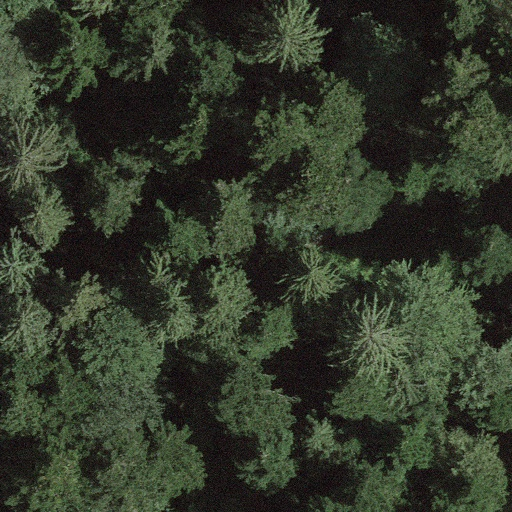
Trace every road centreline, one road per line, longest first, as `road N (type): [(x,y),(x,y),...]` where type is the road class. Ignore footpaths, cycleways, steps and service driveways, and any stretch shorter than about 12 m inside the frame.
road 1 (track): [(511,157),(274,274),(39,440),(0,459)]
road 2 (track): [(0,160),(395,216)]
